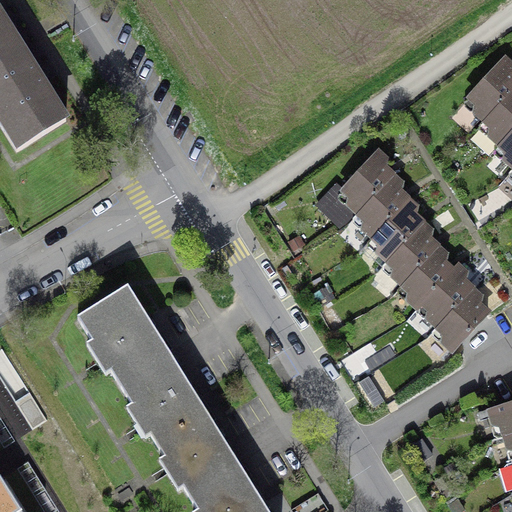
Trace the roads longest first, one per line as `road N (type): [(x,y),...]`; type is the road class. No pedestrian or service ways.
road 1 (residential): [(391,511),(185,181)]
road 2 (residential): [(185,181),(0,287)]
road 3 (residential): [(185,181),(74,0)]
